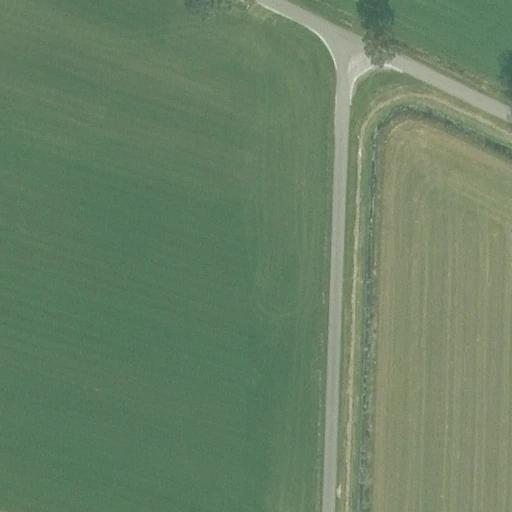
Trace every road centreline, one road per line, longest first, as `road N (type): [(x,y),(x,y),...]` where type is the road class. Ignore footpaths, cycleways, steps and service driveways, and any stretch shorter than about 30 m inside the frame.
road 1 (unclassified): [(327,511),(349,40)]
road 2 (unclassified): [(511,117),(349,40)]
